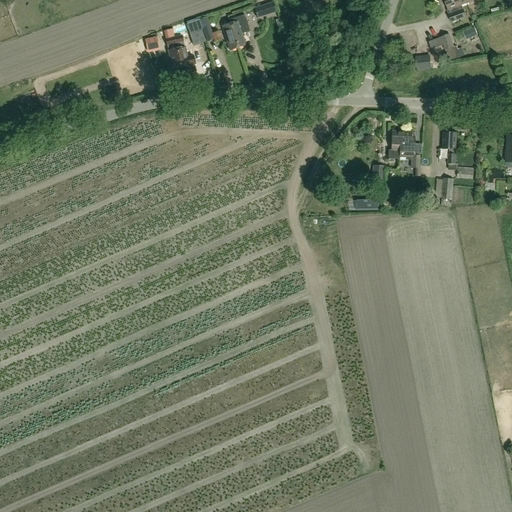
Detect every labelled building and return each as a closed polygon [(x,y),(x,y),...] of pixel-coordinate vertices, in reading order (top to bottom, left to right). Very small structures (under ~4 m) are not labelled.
[(444,0),(448,10),(450,10),(451,14),(449,15),(451,22),(466,17),(463,10),(462,5),(467,4),(465,0),(444,0)] [(272,3),(254,9),(257,18),(275,12),(272,3)] [(244,15),(229,20),(230,24),(238,48),(246,45),(242,34),(250,31),(244,15)] [(201,20),(204,29),(210,27),(207,18),(201,20)] [(205,42),(199,20),(186,25),(189,35),(195,33),(198,44),(205,42)] [(230,24),(222,26),(229,51),(238,48),(230,24)] [(475,27),(465,32),(468,39),(478,35),(475,27)] [(218,31),(218,32),(212,34),(214,42),(221,39),(218,31)] [(454,47),(453,43),(449,35),(441,38),(445,50),(454,47)] [(179,36),(174,38),(181,68),(189,66),(195,65),(193,56),(187,58),(185,47),(182,48),(181,43),(180,43),(179,36)] [(156,37),(145,40),(146,48),(158,45),(156,37)] [(181,68),(174,38),(169,39),(170,45),(167,46),(168,51),(172,70),(181,68)] [(427,70),(426,59),(413,60),(413,71),(427,70)] [(403,143),(404,132),(392,131),(392,137),(389,137),(389,140),(392,140),(391,150),(388,150),(388,159),(398,160),(398,155),(400,155),(400,143),(403,143)] [(411,132),(404,132),(403,143),(400,143),(400,155),(398,155),(398,160),(399,160),(399,158),(405,158),(405,160),(411,160),(411,168),(416,168),(416,177),(420,177),(420,168),(419,168),(419,156),(419,154),(421,154),(422,144),(414,144),(414,133),(411,133),(411,132)] [(448,164),(449,164),(449,170),(457,171),(458,164),(455,164),(457,134),(444,133),(443,149),(450,149),(450,154),(449,154),(448,164)] [(383,181),(384,167),(373,166),(373,181),(383,181)] [(473,179),(474,169),(458,168),(457,177),(473,179)] [(451,200),(453,180),(443,179),(442,199),(451,200)] [(377,203),(377,201),(356,202),(357,211),(377,210),(377,203)]
